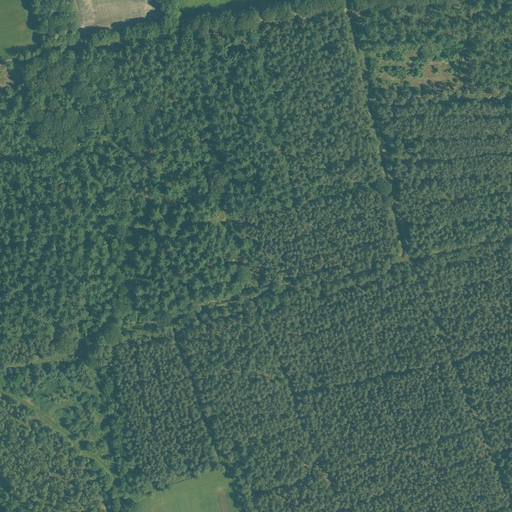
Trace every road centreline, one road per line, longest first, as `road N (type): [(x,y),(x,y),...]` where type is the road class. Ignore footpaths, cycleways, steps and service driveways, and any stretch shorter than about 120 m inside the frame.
road 1 (track): [(348,3),(414,258),(511,501)]
road 2 (track): [(84,347),(171,312),(511,235)]
road 3 (track): [(0,60),(400,0)]
road 4 (track): [(342,511),(255,294)]
road 5 (track): [(259,511),(237,459),(222,453),(171,312)]
road 6 (track): [(454,359),(294,390)]
road 7 (track): [(480,419),(325,466)]
road 8 (track): [(84,347),(80,194)]
road 9 (track): [(0,390),(25,401),(115,477)]
road 10 (track): [(373,100),(511,91)]
road 11 (track): [(115,477),(101,381),(84,347)]
